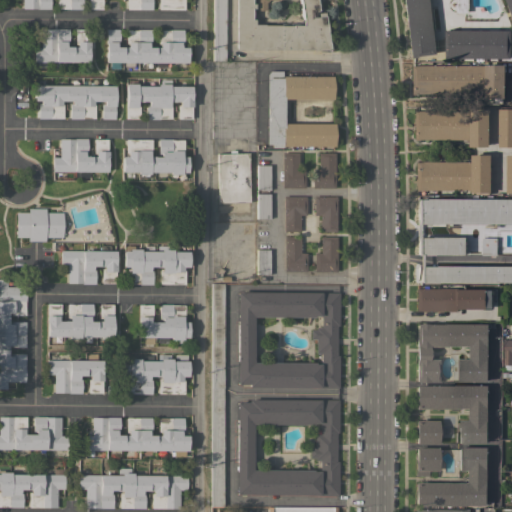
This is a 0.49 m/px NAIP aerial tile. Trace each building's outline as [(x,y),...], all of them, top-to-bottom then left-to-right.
[(49,0),(49,8),(22,8),(22,0),(102,0),(102,9),(88,9),(88,0),(81,0),(81,9),(56,8),(56,0),(49,0)] [(180,0),(180,9),(158,9),(158,0),(151,0),(151,9),(126,8),(126,0),(180,0)] [(225,0),(225,60),(212,60),(212,0),(225,0)] [(235,49),(235,0),(319,0),(320,7),(317,7),(318,13),(324,12),(329,49),(235,49)] [(401,0),(511,0),(511,17),(505,0),(429,0),(437,54),(409,58),(401,0)] [(455,0),(468,0),(468,13),(455,13),(455,0)] [(68,46),(77,46),(77,44),(75,44),(75,29),(87,29),(87,42),(87,62),(33,61),(33,47),(40,47),(40,28),(68,28),(68,46)] [(134,62),(134,63),(124,62),(105,62),(105,29),(119,29),(118,44),(116,44),(116,46),(127,47),(127,43),(125,43),(125,30),(138,30),(138,29),(151,29),(150,44),(148,44),(148,46),(153,47),(154,38),(157,38),(157,30),(169,30),(169,29),(183,29),(182,44),(180,44),(180,47),(187,47),(187,62),(134,62)] [(510,31),(510,59),(445,59),(445,31),(510,31)] [(411,80),(413,80),(414,65),(485,66),(485,65),(504,65),(504,98),(502,98),(502,103),(487,103),(487,98),(484,98),(484,95),(411,94),(411,80)] [(282,71),(282,76),(332,76),(331,99),(283,99),(283,124),(333,124),(333,146),(282,146),(282,147),(271,147),(271,144),(265,144),(265,113),(266,113),(266,108),(265,108),(265,78),(267,78),(267,74),(269,71),(282,71)] [(190,118),(177,118),(177,105),(179,105),(179,101),(169,101),(168,105),(170,105),(170,118),(158,118),(158,119),(146,119),(146,104),(148,104),(148,101),(142,101),(142,102),(136,102),(136,104),(139,104),(138,118),(125,118),(125,107),(125,83),(137,84),(137,86),(157,86),(157,84),(160,84),(160,79),(171,79),(170,86),(191,86),(190,118)] [(114,119),(101,119),(101,104),(104,104),(104,101),(93,101),(93,104),(94,104),(94,118),(69,118),(69,103),(72,103),(72,100),(61,100),(61,103),(62,103),(62,118),(37,118),(37,105),(40,105),(40,101),(33,100),(33,85),(114,86),(114,119)] [(488,147),(469,147),(469,140),(413,140),(414,112),(470,112),(470,109),(489,109),(488,147)] [(499,109),(511,109),(511,147),(499,147),(499,109)] [(52,157),(59,157),(59,142),(55,142),(55,135),(60,135),(60,139),(73,139),(73,138),(86,138),(86,156),(95,156),(95,153),(93,153),(93,139),(107,139),(107,158),(106,158),(106,171),(87,171),(87,177),(78,177),(78,171),(74,171),(52,171),(52,157)] [(151,139),(151,152),(149,152),(149,156),(160,157),(160,153),(158,153),(158,139),(171,139),(183,139),(182,153),(181,153),(181,156),(187,156),(187,172),(181,172),(181,174),(169,174),(169,172),(149,172),(149,174),(137,174),(137,172),(121,172),(121,156),(125,156),(125,139),(151,139)] [(248,202),(218,203),(216,154),(229,153),(229,150),(235,150),(235,153),(247,153),(248,202)] [(298,153),(298,169),(304,169),(304,188),(282,187),(282,152),(298,153)] [(334,153),(334,188),(312,187),(312,169),(318,169),(318,153),(334,153)] [(490,193),(488,193),(488,195),(473,195),(473,193),(471,193),(471,190),(436,190),(436,195),(427,195),(427,190),(415,190),(415,162),(470,162),(470,155),(490,155),(490,193)] [(269,190),(256,190),(256,165),(269,165),(269,190)] [(269,218),(256,218),(256,194),(269,193),(269,218)] [(306,196),(306,215),(299,215),(299,231),(283,231),(283,196),(306,196)] [(335,231),(320,231),(320,215),(313,215),(314,196),(336,196),(335,231)] [(511,199),(511,224),(417,224),(417,199),(511,199)] [(27,212),(27,208),(45,208),(45,212),(62,212),(62,237),(44,237),(44,241),(27,241),(27,237),(15,237),(15,212),(27,212)] [(300,236),(300,253),(306,253),(306,271),(284,271),(284,236),(300,236)] [(336,271),(314,271),(314,253),(320,253),(320,237),(336,237),(336,271)] [(416,255),(416,238),(466,238),(466,255),(416,255)] [(496,238),(496,256),(481,255),(481,238),(496,238)] [(114,283),(101,283),(101,270),(103,270),(103,266),(91,266),(91,269),(94,269),(94,284),(81,284),(81,283),(67,283),(67,264),(59,264),(59,250),(65,250),(65,246),(70,246),(70,250),(100,250),(100,245),(107,245),(107,251),(114,251),(114,283)] [(125,251),(125,245),(137,246),(137,249),(140,249),(140,251),(144,251),(144,246),(153,246),(152,251),(161,251),(161,249),(172,249),(172,251),(188,251),(187,267),(182,267),(182,269),(184,269),(184,284),(158,283),(158,270),(160,270),(160,267),(149,266),(149,269),(151,269),(151,285),(139,285),(139,283),(126,283),(127,270),(128,270),(128,267),(122,266),(123,251),(125,251)] [(269,274),(256,274),(256,249),(269,249),(269,274)] [(511,266),(511,282),(419,282),(419,266),(511,266)] [(0,279),(6,279),(6,286),(25,287),(24,314),(10,314),(10,313),(7,313),(7,324),(10,324),(10,321),(24,321),(24,346),(10,346),(10,345),(7,345),(7,356),(10,356),(10,354),(25,354),(25,367),(24,367),(24,381),(6,381),(6,389),(0,389),(0,279)] [(222,505),(217,505),(217,509),(214,509),(214,506),(210,506),(211,283),(223,283),(222,505)] [(416,288),(456,289),(486,290),(485,310),(457,309),(457,311),(416,311),(416,288)] [(338,292),(338,325),(336,325),(336,355),(338,355),(338,388),(248,387),(248,384),(236,384),(237,292),(338,292)] [(112,316),(111,316),(111,339),(100,339),(100,336),(79,336),(79,338),(68,338),(68,336),(45,336),(46,303),(60,304),(60,317),(58,317),(58,321),(68,321),(68,317),(66,317),(67,304),(79,304),(79,303),(91,303),(91,321),(95,321),(100,321),(100,317),(99,317),(99,304),(112,304),(112,316)] [(151,318),(149,318),(149,322),(161,322),(161,318),(158,318),(158,304),(171,304),(171,305),(184,305),(183,319),(181,319),(181,321),(187,321),(187,337),(185,337),(185,343),(173,343),(173,339),(170,339),(170,337),(167,337),(167,343),(157,343),(157,337),(153,337),(152,343),(143,343),(143,337),(137,337),(138,304),(152,304),(151,318)] [(488,382),(458,382),(458,359),(469,359),(469,347),(429,347),(429,359),(437,359),(437,377),(441,377),(441,381),(438,381),(438,382),(415,382),(416,324),(488,324),(488,382)] [(511,340),(511,364),(505,364),(505,365),(503,365),(504,340),(511,340)] [(46,374),(46,360),(68,360),(86,360),(86,353),(96,353),(96,360),(101,360),(101,393),(88,392),(88,379),(90,379),(90,375),(78,375),(78,378),(81,378),(81,393),(53,393),(53,374),(46,374)] [(158,378),(160,378),(160,376),(148,376),(148,378),(150,378),(150,394),(137,393),(138,393),(126,392),(126,376),(121,376),(122,360),(128,361),(128,355),(136,355),(136,358),(139,358),(139,360),(143,360),(143,355),(152,355),(152,361),(157,361),(157,354),(169,354),(169,358),(171,358),(171,360),(174,360),(174,354),(186,354),(186,361),(187,361),(187,376),(181,376),(181,379),(183,379),(183,394),(157,393),(158,378)] [(487,386),(487,444),(458,444),(458,421),(469,421),(469,409),(415,408),(415,385),(487,386)] [(318,400),(318,399),(338,399),(338,432),(336,432),(336,461),(338,461),(337,495),(235,494),(236,402),(248,402),(248,399),(318,400)] [(0,416),(25,417),(25,430),(23,430),(23,434),(34,434),(34,432),(32,432),(32,416),(44,416),(44,417),(60,417),(59,435),(69,435),(69,450),(0,449),(0,416)] [(118,417),(118,435),(127,435),(127,432),(125,432),(125,417),(138,417),(150,417),(150,435),(159,435),(159,432),(158,432),(158,418),(170,418),(170,417),(182,417),(182,432),(180,432),(180,436),(187,436),(187,450),(184,450),(184,456),(172,456),(172,450),(120,450),(120,453),(109,453),(109,450),(105,450),(105,449),(84,449),(84,436),(91,436),(91,417),(118,417)] [(437,421),(437,444),(415,444),(415,421),(437,421)] [(441,448),(441,452),(437,452),(437,470),(427,470),(427,476),(414,475),(415,447),(441,448)] [(487,448),(487,506),(415,505),(415,482),(469,483),(469,470),(457,470),(458,448),(487,448)] [(0,470),(4,470),(4,472),(10,472),(10,474),(41,474),(53,474),(53,468),(62,468),(62,475),(63,475),(63,489),(56,488),(56,507),(28,507),(28,492),(30,492),(30,489),(19,489),(19,492),(21,492),(21,507),(0,507),(0,470)] [(117,475),(117,468),(130,468),(130,473),(132,473),(132,475),(163,475),(185,475),(185,490),(178,490),(178,508),(151,508),(151,493),(152,493),(152,490),(141,490),(141,493),(144,493),(144,508),(119,508),(119,492),(120,492),(120,490),(109,490),(109,493),(112,493),(112,508),(84,507),(84,489),(77,488),(77,474),(117,475)]
